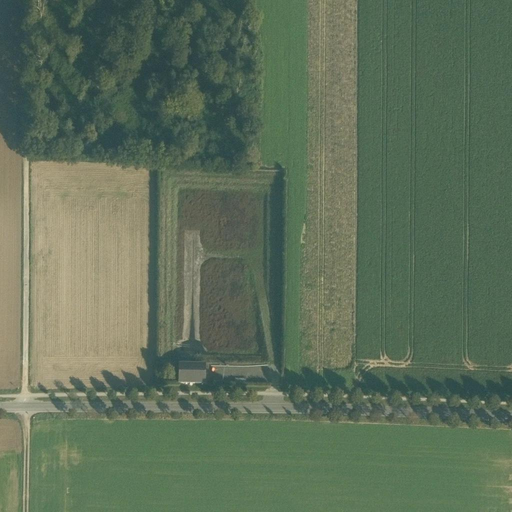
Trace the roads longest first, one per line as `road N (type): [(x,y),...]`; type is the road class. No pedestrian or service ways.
road 1 (tertiary): [(511,418),(0,408)]
road 2 (track): [(25,407),(28,0)]
